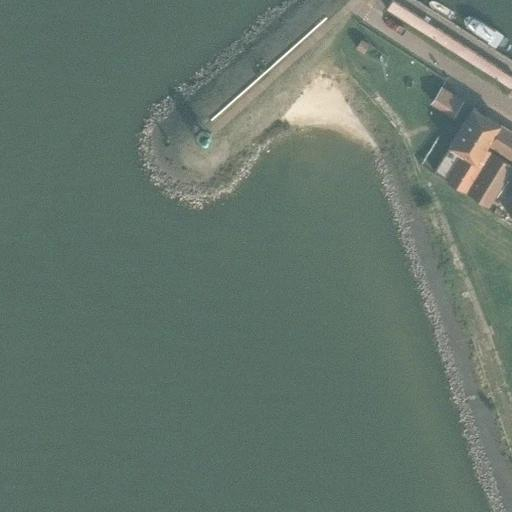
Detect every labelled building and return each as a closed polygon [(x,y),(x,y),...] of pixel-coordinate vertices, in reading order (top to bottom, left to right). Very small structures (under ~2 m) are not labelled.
[(511,88),(511,80),(390,2),(385,10),(511,91),(511,88)] [(368,44),(361,39),(355,48),(363,53),(368,44)] [(441,88),(431,103),(451,116),(461,101),(441,88)] [(490,151),(484,148),(498,125),(472,108),(448,146),(433,170),(445,178),(444,179),(464,192),(490,151)] [(511,159),(511,133),(500,125),(488,144),(511,159)] [(487,206),(511,165),(491,152),(466,193),(487,206)]
